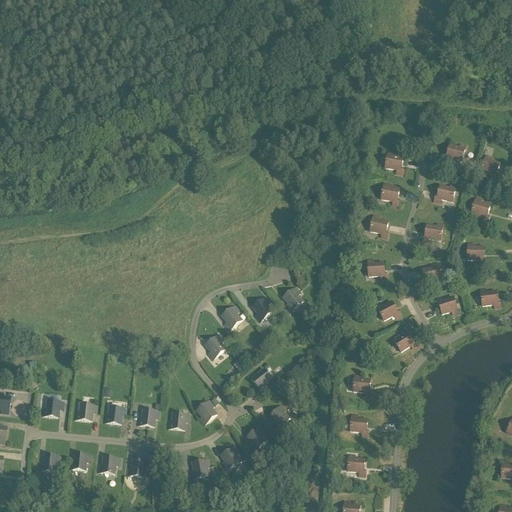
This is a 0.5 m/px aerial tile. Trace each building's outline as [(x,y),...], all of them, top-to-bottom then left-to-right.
[(466,148),(460,147),(459,150),(450,148),(447,158),(445,158),(443,163),(449,164),(450,161),(462,164),(466,148)] [(403,160),(393,158),(393,155),(388,154),(385,170),(397,172),(396,175),(403,176),(403,171),(401,171),(403,160)] [(500,166),(490,163),(491,160),(486,158),(481,173),(492,177),(491,180),(497,182),(498,178),(496,177),(500,166)] [(399,192),(389,190),(390,186),(384,186),(381,202),(393,204),(392,207),(399,208),(399,203),(397,203),(399,192)] [(456,188),(450,187),(450,190),(440,188),(438,199),(435,199),(434,204),(440,205),(441,202),(452,204),(456,188)] [(490,208),(480,205),(481,202),(476,200),(471,216),(483,219),(482,222),(488,224),(489,219),(487,219),(490,208)] [(388,224),(378,222),(379,219),(374,218),(370,234),(382,236),(381,239),(387,241),(388,236),(386,235),(388,224)] [(443,227),(437,226),(437,229),(427,228),(425,239),(423,239),(422,244),(428,244),(429,241),(440,243),(443,227)] [(483,250),(473,249),(474,246),(468,246),(468,262),(479,262),(479,266),(485,266),(485,261),(483,261),(483,250)] [(387,276),(384,276),(383,265),(373,266),(373,262),(368,263),(369,279),(380,278),(381,281),(387,281),(387,276)] [(437,266),(432,267),(432,270),(422,272),(424,283),(422,283),(423,288),(429,287),(429,284),(440,282),(437,266)] [(303,305),(298,298),(301,296),(296,290),(283,300),(288,306),(285,308),(290,315),(303,305)] [(496,294),(486,295),(486,291),(480,292),(482,308),(494,307),(494,310),(501,310),(500,304),(498,305),(496,294)] [(268,308),(270,305),(265,299),(252,310),(257,316),(255,318),(260,325),(273,314),(268,308)] [(453,300),(442,303),(441,300),(435,302),(437,307),(439,306),(442,317),(452,314),(453,317),(458,315),(453,300)] [(392,304),(383,309),(381,306),(376,308),(384,323),(394,318),(396,321),(401,318),(399,313),(397,314),(392,304)] [(237,317),(240,314),(235,308),(221,318),(227,325),(224,327),(229,334),(242,323),(239,319),(237,317)] [(418,347),(415,343),(413,344),(407,335),(399,340),(397,337),(392,340),(401,354),(411,348),(413,351),(418,347)] [(220,346),(223,343),(218,337),(205,348),(210,354),(208,356),(213,363),(226,352),(220,346)] [(264,371),(257,377),(255,374),(249,379),(259,392),(265,387),(268,390),(274,385),(264,371)] [(370,382),(360,381),(360,378),(355,377),(353,394),(365,395),(365,398),(371,399),(371,394),(369,394),(370,382)] [(10,400),(2,399),(3,395),(0,394),(0,411),(1,412),(0,415),(8,416),(10,400)] [(215,409),(209,402),(197,413),(202,420),(199,422),(204,428),(217,417),(212,411),(215,409)] [(64,405),(47,403),(47,411),(43,411),(42,419),(58,421),(59,413),(63,413),(64,405)] [(97,408),(81,406),(80,415),(76,414),(75,422),(92,424),(93,416),(96,416),(97,408)] [(290,421),(284,416),(286,413),(280,408),(269,420),(275,425),(273,428),(280,434),(290,421)] [(126,411),(110,410),(109,418),(105,418),(104,426),(121,427),(122,419),(125,420),(126,411)] [(160,414),(143,412),(142,421),(138,420),(138,428),(154,430),(155,422),(159,422),(160,414)] [(185,425),(189,426),(190,417),(173,416),(172,424),(169,423),(168,431),(184,433),(185,425)] [(367,422),(357,421),(358,418),(352,417),(350,434),(362,435),(362,438),(368,439),(369,434),(366,433),(367,422)] [(262,437),(265,435),(259,429),(247,440),(252,446),(249,448),(254,455),(267,444),(262,437)] [(236,458),(239,456),(235,449),(221,457),(225,464),(222,466),(226,473),(240,465),(236,458)] [(91,458),(75,456),(74,464),(70,463),(69,472),(86,474),(87,465),(90,466),(91,458)] [(364,462),(354,461),(355,458),(349,457),(348,474),(359,475),(359,478),(365,478),(366,473),(363,473),(364,462)] [(61,459),(45,458),(44,465),(40,465),(40,473),(56,475),(57,467),(60,467),(61,459)] [(120,461),(103,459),(103,467),(99,467),(98,475),(115,477),(116,469),(119,469),(120,461)] [(145,472),(148,472),(149,464),(133,462),(132,470),(128,470),(127,478),(144,480),(145,472)] [(206,470),(210,470),(208,462),(192,465),(194,473),(190,474),(192,482),(208,479),(206,470)] [(511,467),(508,468),(508,464),(502,464),(502,480),(511,480),(511,467)] [(359,511),(360,508),(350,507),(350,504),(345,503),(343,511),(359,511)]
